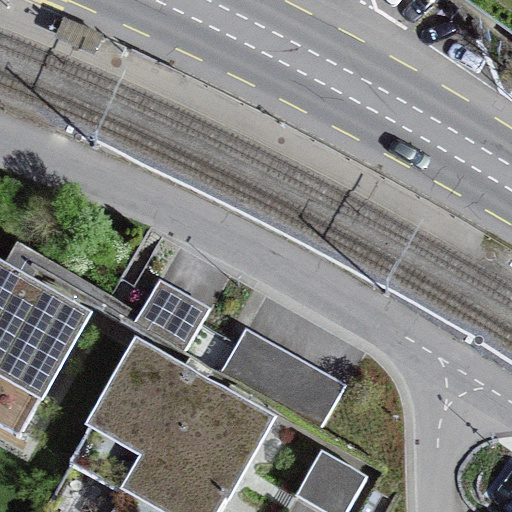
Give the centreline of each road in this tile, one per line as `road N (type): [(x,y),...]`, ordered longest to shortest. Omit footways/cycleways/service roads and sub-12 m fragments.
road 1 (residential): [(0,139),(231,242),(464,372)]
road 2 (primary): [(174,0),(379,101),(511,183)]
road 3 (residential): [(464,372),(438,427),(439,511)]
